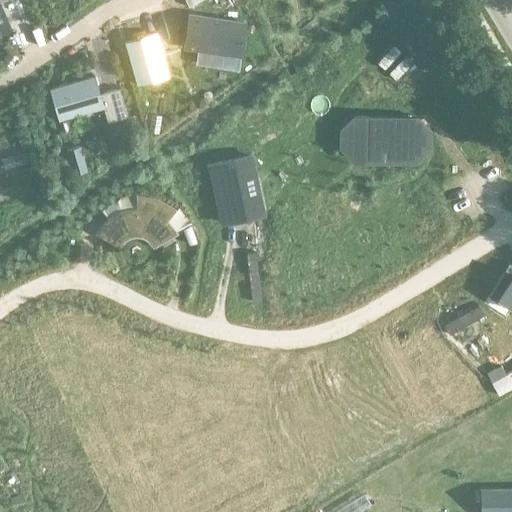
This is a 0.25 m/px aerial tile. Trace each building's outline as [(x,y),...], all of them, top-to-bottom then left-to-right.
[(0,0),(0,32),(10,28),(0,4),(0,0)] [(189,15),(184,46),(236,54),(241,22),(189,15)] [(155,32),(125,40),(136,83),(167,74),(155,32)] [(95,75),(50,88),(59,119),(104,107),(108,121),(127,116),(119,87),(100,93),(95,75)] [(341,128),(341,145),(353,158),(416,160),(429,147),(429,130),(417,117),(354,116),(341,128)] [(79,145),(67,148),(74,173),(86,170),(79,145)] [(250,154),(209,163),(221,221),(263,212),(250,154)] [(109,218),(99,230),(114,238),(115,237),(120,231),(127,227),(136,225),(144,226),(152,231),(157,237),(158,238),(173,230),(163,218),(168,212),(153,203),(145,201),(143,209),(136,208),(122,210),(109,218)] [(511,264),(508,262),(490,292),(511,305),(511,264)] [(511,511),(511,483),(486,484),(487,510),(501,510),(501,511),(511,511)]
